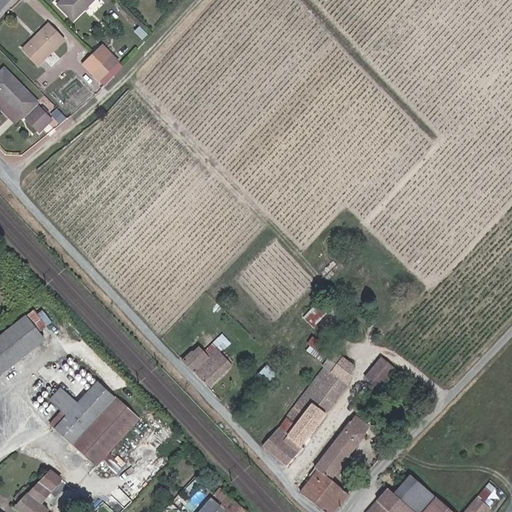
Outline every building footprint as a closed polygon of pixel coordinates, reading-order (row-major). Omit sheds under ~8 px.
[(96,0),(64,0),(60,5),(76,20),(96,0)] [(67,38),(51,23),(26,48),(41,63),(67,38)] [(106,45),(96,55),(112,70),(121,61),(106,45)] [(112,70),(96,55),(87,64),(102,80),(112,70)] [(43,104),(11,69),(0,79),(0,89),(27,119),(43,104)] [(27,119),(0,89),(0,103),(20,125),(27,119)] [(55,123),(43,109),(31,120),(43,134),(55,123)] [(312,305),(305,319),(316,325),(323,311),(312,305)] [(0,377),(48,339),(28,315),(8,331),(0,337),(0,377)] [(222,334),(217,330),(208,339),(212,344),(222,334)] [(212,344),(208,339),(200,348),(195,343),(189,348),(188,347),(178,357),(203,384),(226,360),(212,344)] [(372,383),(388,363),(375,353),(359,373),(372,383)] [(318,378),(322,373),(327,366),(319,360),(310,372),(312,374),(318,378)] [(337,374),(327,366),(322,373),(332,381),(337,374)] [(332,381),(322,373),(318,378),(312,374),(281,414),(303,433),(334,391),(332,389),(336,384),(332,381)] [(95,418),(115,396),(98,381),(78,403),(67,415),(56,427),(73,443),(95,418)] [(78,403),(62,387),(50,400),(67,415),(78,403)] [(97,465),(102,460),(109,452),(139,418),(115,396),(95,418),(73,443),(97,465)] [(365,425),(349,413),(345,419),(360,431),(365,425)] [(303,433),(281,414),(275,423),(296,442),(303,433)] [(360,431),(345,419),(311,464),(314,467),(297,490),(323,511),(325,511),(343,491),(325,476),(360,431)] [(275,423),(266,434),(276,443),(270,451),(282,462),(298,444),(296,442),(275,423)] [(259,442),(270,451),(276,443),(266,434),(259,442)] [(109,452),(102,460),(116,473),(123,465),(109,452)] [(422,511),(437,497),(409,472),(392,490),(386,484),(362,510),(363,511),(422,511)] [(39,481),(28,495),(42,506),(53,493),(39,481)] [(223,507),(228,511),(246,511),(224,493),(218,499),(214,496),(212,499),(223,507)] [(461,511),(480,511),(487,504),(475,494),(461,511)] [(36,511),(42,506),(28,495),(16,509),(20,511),(36,511)] [(452,511),(437,497),(422,511),(452,511)] [(218,511),(223,507),(212,499),(200,511),(218,511)]
